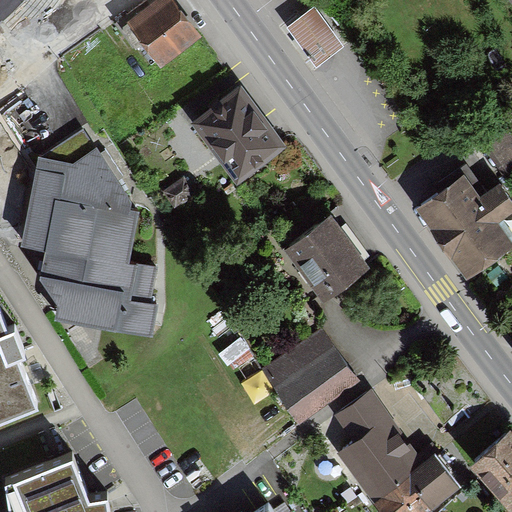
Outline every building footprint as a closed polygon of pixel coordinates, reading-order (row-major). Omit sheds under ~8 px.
[(181,0),(145,0),(127,13),(160,59),(202,29),(181,0)] [(314,1),(287,22),(317,62),(344,41),(314,1)] [(254,87),(204,122),(246,182),(296,146),(254,87)] [(129,196),(83,128),(42,153),(26,237),(47,241),(42,268),(61,295),(58,311),(149,329),(156,295),(148,293),(154,265),(126,259),(136,206),(127,204),(129,196)] [(499,168),(511,164),(511,128),(489,135),(499,168)] [(469,176),(424,208),(471,275),(511,247),(511,236),(500,219),(511,210),(511,195),(505,185),(486,199),(469,176)] [(346,217),(303,245),(336,294),(378,265),(346,217)] [(0,393),(32,381),(0,301),(0,393)] [(322,325),(264,364),(301,417),(358,378),(322,325)] [(261,373),(247,379),(256,399),(270,393),(261,373)] [(354,461),(398,430),(370,391),(341,411),(358,436),(344,446),(354,461)] [(511,429),(510,427),(477,455),(511,495),(511,429)] [(409,468),(420,461),(398,430),(354,461),(376,491),(409,468)] [(71,446),(7,473),(10,511),(110,511),(105,486),(87,486),(71,446)] [(409,468),(432,500),(457,481),(435,450),(420,461),(409,468)] [(390,511),(414,511),(432,500),(409,468),(376,491),(390,511)] [(275,511),(269,502),(252,511),(275,511)]
